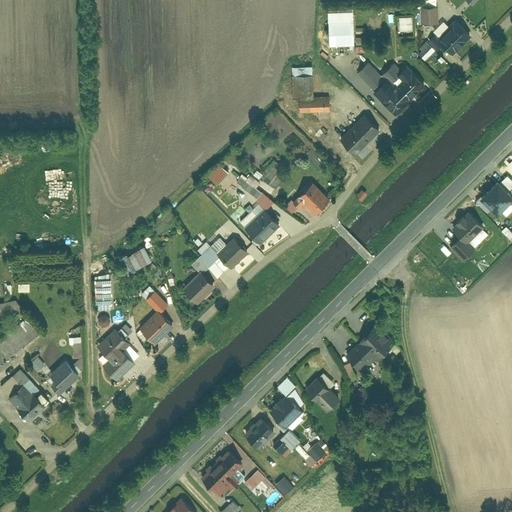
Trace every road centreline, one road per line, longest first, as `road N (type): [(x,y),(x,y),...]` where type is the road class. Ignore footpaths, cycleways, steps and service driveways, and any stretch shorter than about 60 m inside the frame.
road 1 (residential): [(511,20),(364,167),(327,215),(6,511)]
road 2 (tertiary): [(511,131),(124,511)]
road 3 (track): [(399,240),(406,342),(450,511)]
